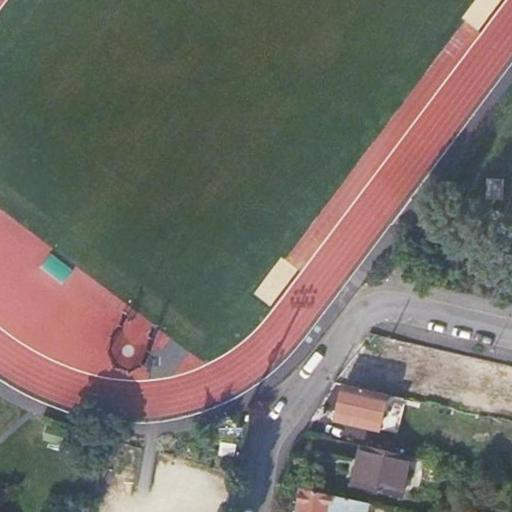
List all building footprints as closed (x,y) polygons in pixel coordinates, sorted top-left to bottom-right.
[(502,179),(486,179),(486,198),(502,199),(502,179)] [(505,368),(404,345),(395,386),(496,408),(505,368)] [(499,400),(511,402),(511,373),(506,373),(499,400)] [(378,393),(344,385),(336,419),(378,429),(386,395),(378,393)] [(344,445),(325,441),(317,480),(336,484),(344,445)] [(409,456),(360,445),(350,487),(399,497),(409,456)] [(356,511),(359,501),(301,489),(297,511),(356,511)]
